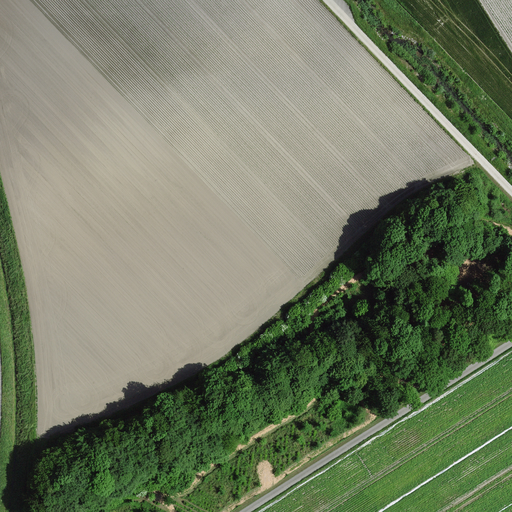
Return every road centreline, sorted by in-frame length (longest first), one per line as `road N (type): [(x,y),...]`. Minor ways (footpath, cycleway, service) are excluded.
road 1 (unclassified): [(245,511),(511,342)]
road 2 (track): [(511,191),(327,0)]
